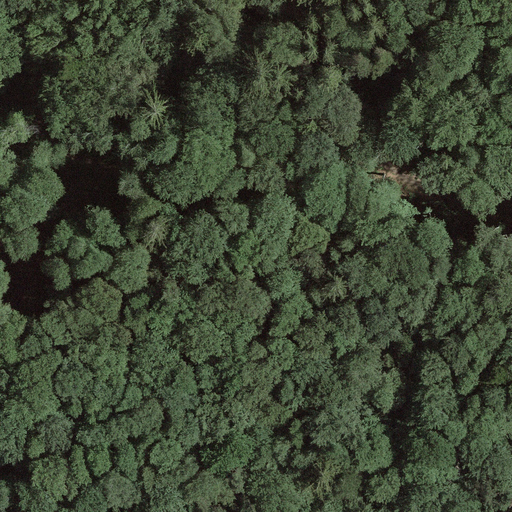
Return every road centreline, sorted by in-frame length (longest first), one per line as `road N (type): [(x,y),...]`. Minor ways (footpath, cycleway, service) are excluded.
road 1 (track): [(2,285),(26,237),(57,202),(133,167),(327,151),(511,195)]
road 2 (track): [(133,167),(75,147),(0,78)]
